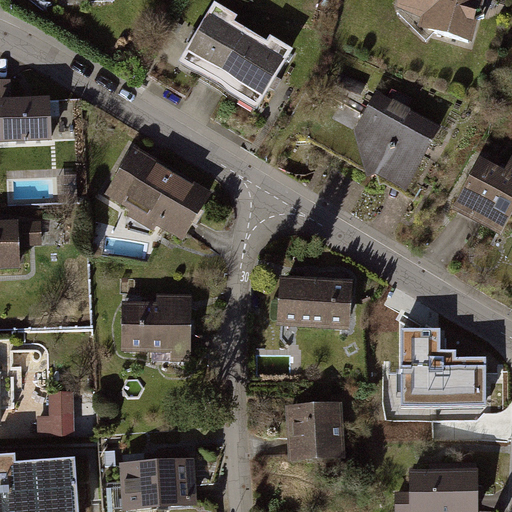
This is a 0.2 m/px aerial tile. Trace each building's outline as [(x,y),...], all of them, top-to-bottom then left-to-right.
[(494,0),(405,0),(400,18),(482,42),(494,0)] [(292,54),(216,12),(187,64),(208,76),(235,91),(262,106),(292,54)] [(445,136),(380,99),(356,132),(369,175),(410,192),(445,136)] [(62,103),(4,103),(4,145),(62,144),(62,103)] [(212,194),(134,152),(108,201),(186,243),(212,194)] [(511,165),(507,175),(482,164),(456,212),(503,235),(511,217),(511,165)] [(23,224),(0,225),(0,272),(26,271),(23,224)] [(357,287),(285,285),(283,333),(355,336),(357,287)] [(195,308),(128,309),(128,359),(196,359),(195,308)] [(438,333),(398,333),(399,410),(484,410),(484,364),(454,364),(453,357),(438,357),(438,333)] [(348,406),(291,406),(291,463),(349,462),(348,406)] [(74,419),(52,419),(52,437),(73,437),(74,419)] [(0,511),(77,511),(74,462),(15,466),(14,458),(0,458),(0,511)] [(194,464),(122,468),(125,509),(197,505),(194,464)] [(480,511),(481,481),(413,480),(412,511),(480,511)]
